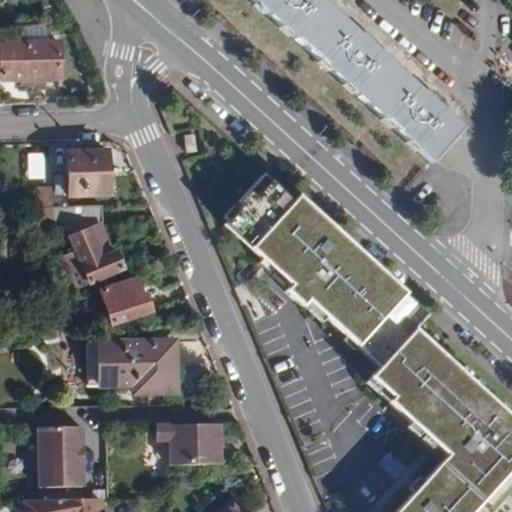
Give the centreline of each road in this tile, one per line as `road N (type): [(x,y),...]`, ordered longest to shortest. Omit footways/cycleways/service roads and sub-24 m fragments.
road 1 (residential): [(136,122),(301,511)]
road 2 (primary): [(201,59),(471,303)]
road 3 (residential): [(471,303),(479,282),(483,87)]
road 4 (residential): [(0,126),(136,122)]
road 5 (residential): [(381,0),(483,87)]
road 6 (residential): [(127,0),(120,93),(136,122)]
